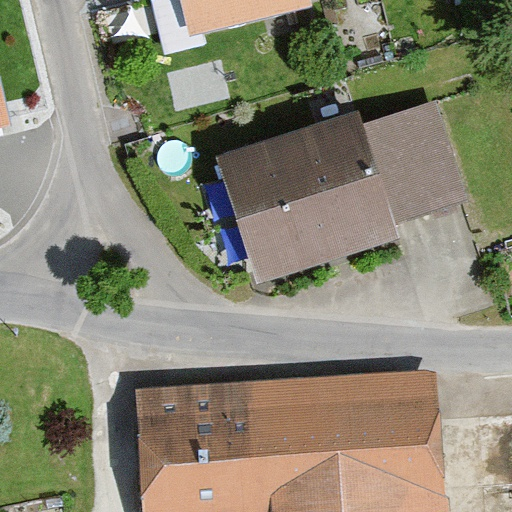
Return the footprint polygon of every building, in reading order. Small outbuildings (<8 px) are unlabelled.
[(212,52),(209,38),(311,12),(308,0),(183,0),(184,5),(156,12),(170,63),(212,52)] [(0,136),(18,131),(0,67),(0,136)] [(174,67),(173,98),(226,98),(226,68),(174,67)] [(217,166),(259,295),(407,247),(400,227),(470,205),(440,111),(365,135),(361,120),(217,166)] [(146,511),(448,511),(440,380),(139,401),(146,511)]
